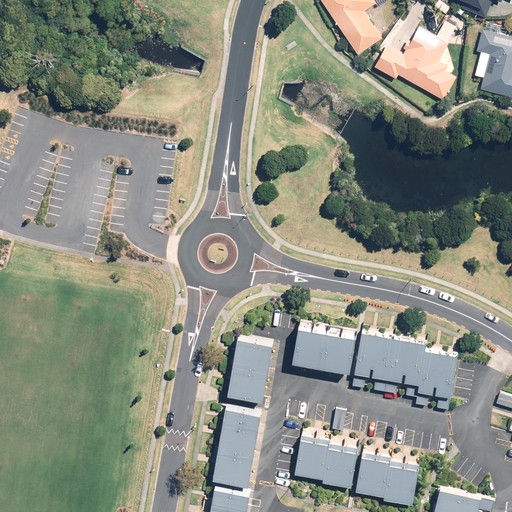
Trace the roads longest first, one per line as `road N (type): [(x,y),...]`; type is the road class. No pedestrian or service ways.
road 1 (residential): [(315,277),(409,294),(511,341)]
road 2 (residential): [(225,170),(253,0)]
road 3 (residential): [(192,348),(163,511)]
